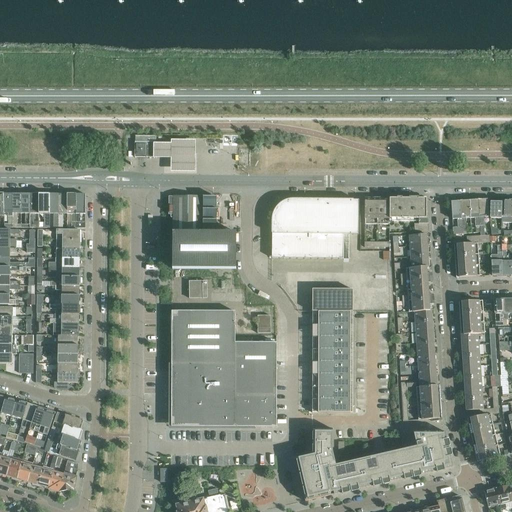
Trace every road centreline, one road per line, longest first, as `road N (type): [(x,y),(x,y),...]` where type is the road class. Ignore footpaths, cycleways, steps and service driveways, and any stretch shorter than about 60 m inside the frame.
road 1 (secondary): [(511,96),(0,96)]
road 2 (unclassified): [(135,448),(278,448),(291,438),(292,315),(247,266),(247,181)]
road 3 (residential): [(138,180),(135,448)]
road 4 (residential): [(97,183),(94,401)]
road 5 (tertiary): [(247,181),(439,181)]
road 6 (residential): [(468,479),(453,419),(444,290)]
road 7 (residential): [(328,511),(468,479)]
